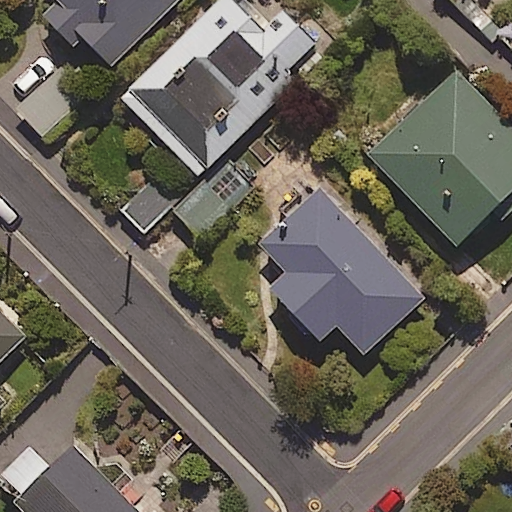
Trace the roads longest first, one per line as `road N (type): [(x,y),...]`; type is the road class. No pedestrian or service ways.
road 1 (residential): [(318,511),(0,184)]
road 2 (residential): [(511,342),(338,511)]
